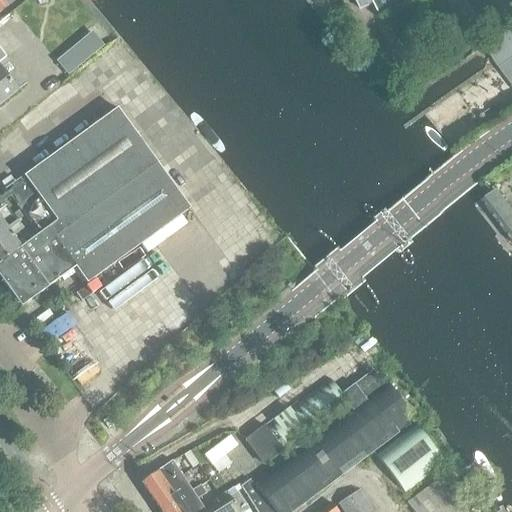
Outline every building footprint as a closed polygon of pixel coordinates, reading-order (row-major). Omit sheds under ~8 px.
[(511,0),(355,0),(360,10),(373,3),(378,14),(406,0),(511,0)] [(489,55),(506,42),(502,37),(484,47),(489,55)] [(511,37),(506,42),(489,55),(499,69),(502,67),(511,80),(511,37)] [(0,104),(17,91),(6,78),(0,70),(0,64),(7,59),(0,50),(0,104)] [(435,55),(424,63),(432,75),(443,68),(435,55)] [(424,63),(412,70),(420,82),(432,75),(424,63)] [(16,70),(6,78),(17,91),(27,83),(16,70)] [(0,205),(0,279),(21,308),(75,268),(87,284),(189,209),(117,109),(5,191),(38,237),(26,246),(18,235),(22,232),(4,208),(3,209),(0,205)] [(509,257),(511,255),(511,212),(496,189),(470,208),(509,257)] [(314,272),(305,280),(328,308),(337,300),(339,299),(362,279),(340,252),(316,271),(315,272),(314,272)] [(430,411),(454,390),(403,329),(379,349),(430,411)] [(287,454),(387,381),(382,374),(378,377),(373,370),(341,394),(330,378),(289,408),(264,428),(283,453),(285,455),(287,454)] [(255,511),(292,511),(416,421),(387,381),(287,454),(285,455),(241,488),(255,511)] [(418,424),(378,455),(406,493),(447,463),(418,424)] [(283,453),(264,428),(247,441),(265,466),(283,453)] [(231,437),(205,456),(212,465),(218,474),(231,465),(224,456),(238,447),(231,437)] [(140,482),(160,511),(204,511),(196,499),(204,493),(199,486),(190,491),(171,461),(140,482)] [(406,503),(407,504),(412,511),(430,511),(462,489),(448,471),(406,503)] [(248,511),(233,488),(214,500),(218,504),(206,511),(248,511)] [(373,511),(359,490),(337,504),(341,511),(373,511)] [(335,511),(329,503),(317,511),(335,511)]
